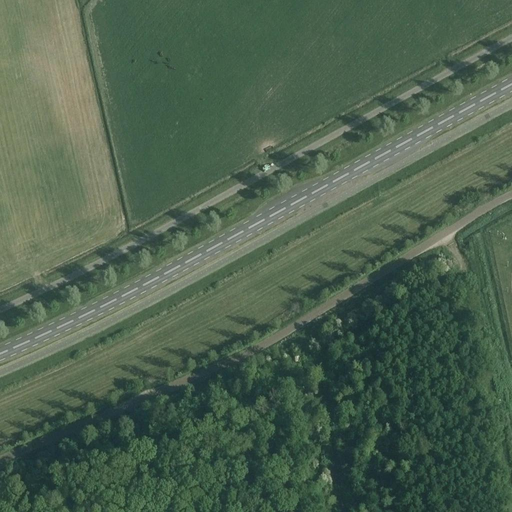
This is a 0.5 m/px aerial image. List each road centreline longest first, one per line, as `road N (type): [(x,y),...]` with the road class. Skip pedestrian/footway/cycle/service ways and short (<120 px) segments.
road 1 (unclassified): [(0,310),(511,39)]
road 2 (secondary): [(0,354),(511,85)]
road 3 (unclassified): [(0,460),(251,351),(511,197)]
